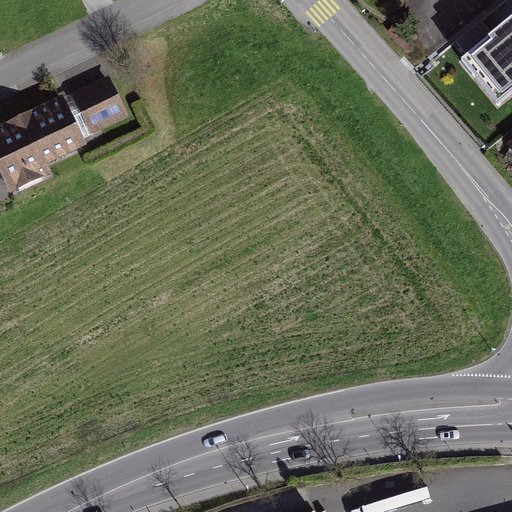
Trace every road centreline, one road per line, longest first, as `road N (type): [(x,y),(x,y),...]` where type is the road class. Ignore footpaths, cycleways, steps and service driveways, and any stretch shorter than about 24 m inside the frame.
road 1 (tertiary): [(73,511),(166,467),(344,415),(511,401)]
road 2 (residential): [(511,232),(314,0)]
road 3 (residential): [(0,73),(155,0)]
